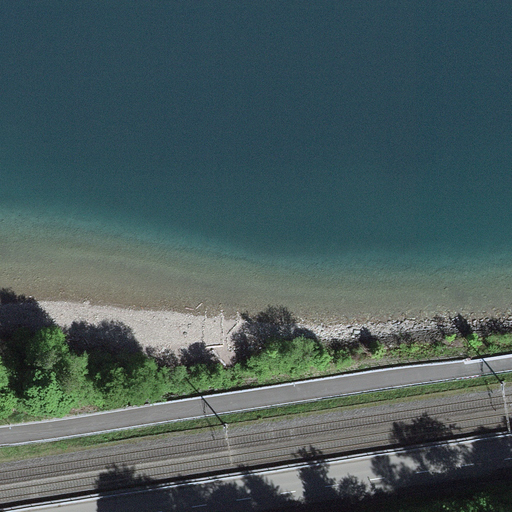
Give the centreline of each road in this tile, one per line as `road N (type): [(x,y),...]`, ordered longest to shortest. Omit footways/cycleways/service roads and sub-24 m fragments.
road 1 (track): [(0,432),(511,362)]
road 2 (primary): [(511,459),(160,511)]
